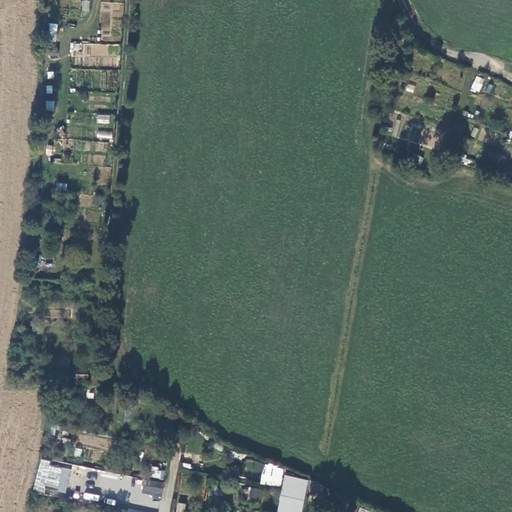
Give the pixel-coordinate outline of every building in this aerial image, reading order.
[(470,89),(479,93),(485,79),(476,75),(470,89)] [(109,124),(110,115),(97,114),(96,122),(109,124)] [(112,139),(112,131),(97,131),(97,138),(112,139)] [(88,370),(74,368),(73,375),(87,377),(88,370)] [(64,497),(71,465),(40,459),(34,490),(64,497)] [(281,486),(283,466),(263,464),(261,484),(281,486)] [(163,472),(149,469),(148,476),(161,479),(163,472)] [(277,511),(302,511),(308,479),(283,475),(277,511)] [(159,483),(149,482),(148,491),(158,493),(159,483)] [(252,486),(248,495),(257,500),(261,491),(252,486)] [(177,503),(176,511),(184,511),(185,504),(177,503)]
